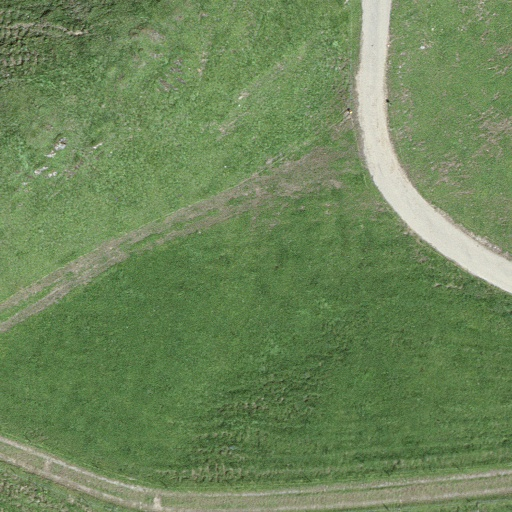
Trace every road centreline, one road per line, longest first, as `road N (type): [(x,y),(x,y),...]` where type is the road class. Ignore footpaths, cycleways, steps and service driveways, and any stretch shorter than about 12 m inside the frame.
road 1 (track): [(381,0),(385,182),(511,291)]
road 2 (track): [(342,511),(111,488)]
